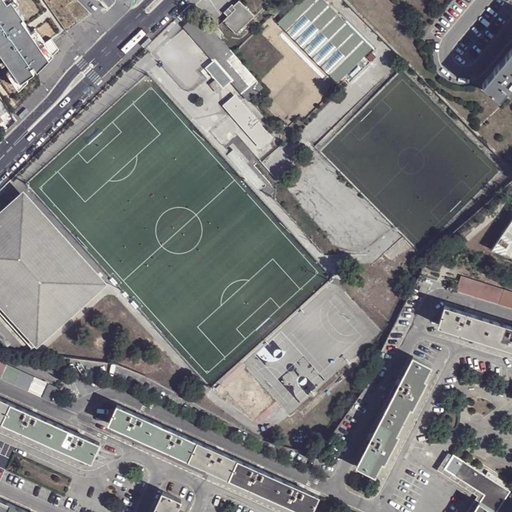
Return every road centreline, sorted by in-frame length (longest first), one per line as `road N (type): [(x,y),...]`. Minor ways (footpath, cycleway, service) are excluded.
road 1 (secondary): [(49,111),(172,0)]
road 2 (secondary): [(149,0),(67,78),(49,111)]
